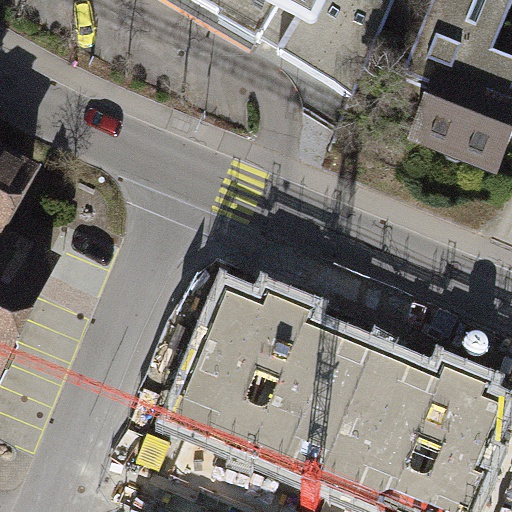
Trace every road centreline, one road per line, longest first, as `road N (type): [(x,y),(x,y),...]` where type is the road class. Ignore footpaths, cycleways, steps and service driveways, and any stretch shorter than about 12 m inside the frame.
road 1 (residential): [(44,511),(193,183)]
road 2 (tertiary): [(511,313),(193,183)]
road 3 (tertiary): [(193,183),(0,92)]
